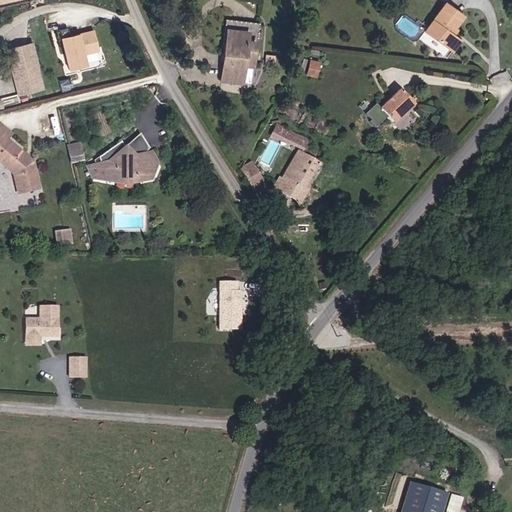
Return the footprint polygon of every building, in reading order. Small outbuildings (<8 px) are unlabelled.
[(457,20),(437,7),(416,38),(442,55),(449,44),(444,40),(457,20)] [(254,26),(222,22),(216,84),(238,85),(239,72),(249,73),(254,26)] [(73,28),(65,30),(71,54),(73,54),(75,59),(74,62),(76,70),(93,65),(90,54),(104,50),(99,30),(75,37),(73,28)] [(17,94),(29,91),(42,87),(30,43),(5,50),(9,65),(17,94)] [(306,74),(319,76),(321,60),(308,58),(306,74)] [(407,112),(393,96),(372,115),(387,130),(407,112)] [(2,123),(0,125),(0,162),(15,176),(20,196),(39,192),(31,158),(10,138),(13,133),(2,123)] [(272,127),(268,135),(296,149),(299,141),(272,127)] [(100,161),(95,163),(88,166),(94,179),(126,184),(154,182),(155,179),(160,164),(153,153),(147,156),(145,153),(151,149),(141,135),(124,145),(120,138),(109,146),(98,153),(100,161)] [(71,162),(85,160),(82,142),(68,143),(71,162)] [(315,169),(293,155),(279,181),(302,194),(315,169)] [(258,187),(247,168),(238,174),(249,193),(258,187)] [(69,243),(68,230),(59,231),(60,244),(69,243)] [(243,330),(243,296),(241,296),(241,291),(239,291),(240,282),(222,282),(222,330),(243,330)] [(47,336),(58,337),(58,306),(41,306),(41,319),(27,319),(27,336),(41,336),(43,334),(47,334),(47,336)] [(41,336),(27,336),(27,345),(41,345),(41,336)] [(87,358),(71,358),(71,368),(87,368),(87,358)] [(87,368),(71,368),(71,377),(87,377),(87,368)] [(443,511),(450,492),(412,481),(403,511),(443,511)]
